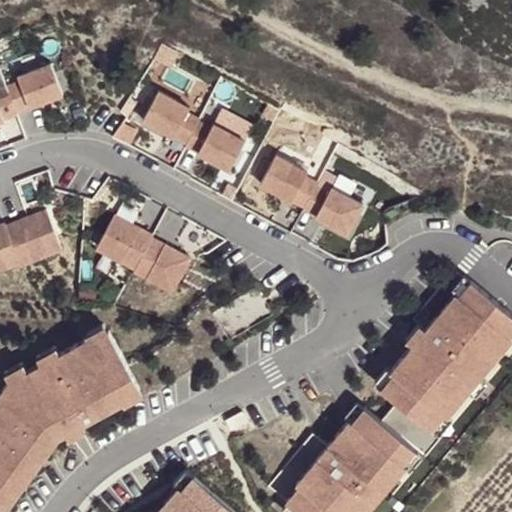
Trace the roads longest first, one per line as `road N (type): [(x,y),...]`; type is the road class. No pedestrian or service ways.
road 1 (residential): [(367,301),(110,158),(55,151),(0,168)]
road 2 (residential): [(59,511),(102,462),(333,336),(367,301)]
road 3 (track): [(229,0),(411,95),(511,111)]
road 4 (residential): [(367,301),(408,255),(439,244),(461,251),(511,292)]
